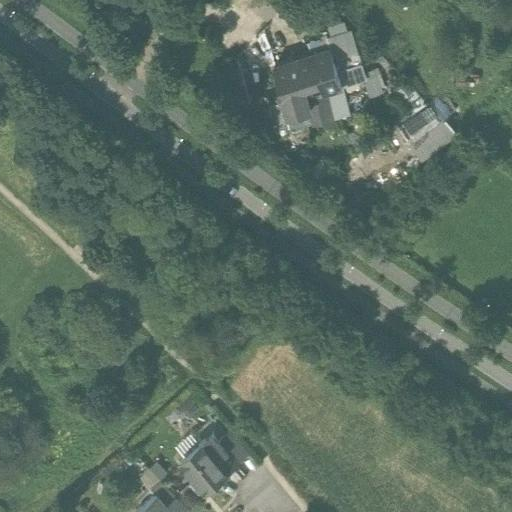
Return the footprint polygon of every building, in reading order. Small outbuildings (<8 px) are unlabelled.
[(363,62),(350,28),(326,35),(330,45),(329,46),(339,79),(342,79),(341,80),(361,74),(357,63),(363,62)] [(329,46),(273,63),(282,93),(277,95),(280,103),(286,101),(288,108),(309,102),(307,93),(305,87),(323,81),(324,84),(339,79),(329,46)] [(326,88),(307,93),(309,102),(314,117),(333,112),(326,88)] [(418,128),(449,108),(441,96),(410,116),(418,128)] [(231,427),(220,437),(224,441),(214,449),(228,465),(249,448),(231,427)] [(204,437),(214,449),(224,441),(220,437),(213,429),(204,437)] [(204,437),(181,456),(182,458),(182,457),(197,474),(204,483),(204,484),(205,485),(220,473),(222,476),(231,469),(228,465),(214,449),(204,437)] [(204,484),(204,483),(197,474),(189,481),(193,486),(194,486),(198,491),(205,485),(204,484)] [(176,511),(167,501),(156,490),(135,509),(137,511),(176,511)] [(167,501),(176,511),(186,511),(190,509),(176,493),(167,501)]
